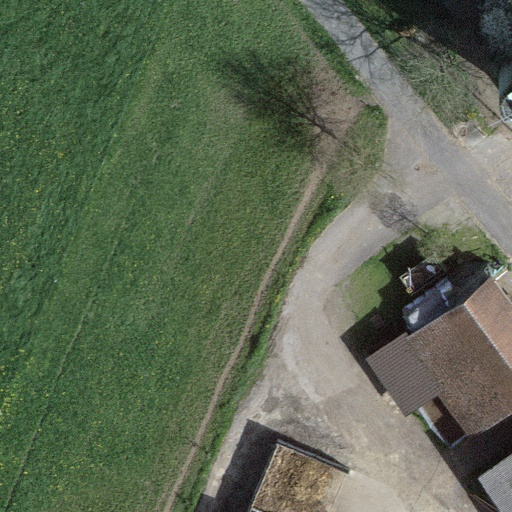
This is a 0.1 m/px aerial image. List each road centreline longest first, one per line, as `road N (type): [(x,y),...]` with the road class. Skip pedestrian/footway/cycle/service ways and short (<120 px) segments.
road 1 (track): [(198,511),(379,75)]
road 2 (unclassified): [(511,250),(321,0)]
